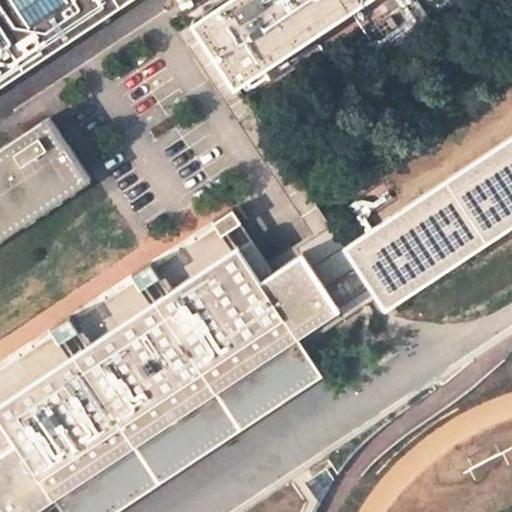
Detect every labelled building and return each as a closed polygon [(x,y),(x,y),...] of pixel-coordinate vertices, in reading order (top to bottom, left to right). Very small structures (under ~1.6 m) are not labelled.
[(0,0),(0,82),(124,0),(0,0)] [(211,44),(236,82),(359,0),(226,0),(195,20),(206,36),(211,44)] [(211,44),(206,36),(191,46),(197,54),(272,170),(296,205),(315,235),(306,240),(267,265),(249,239),(238,246),(261,281),(302,254),(332,299),(338,309),(348,302),(362,292),(371,286),(365,277),(346,248),(343,250),(315,208),(310,200),(305,193),(245,103),(233,84),(236,82),(211,44)] [(0,237),(90,177),(65,139),(50,116),(7,144),(0,149),(0,237)] [(371,286),(385,307),(511,223),(511,138),(346,248),(365,277),(371,286)] [(0,451),(0,511),(38,511),(56,500),(299,339),(340,312),(338,309),(332,299),(302,254),(261,281),(238,246),(249,239),(251,238),(232,209),(213,221),(218,228),(156,269),(152,263),(132,276),(136,282),(75,323),(70,316),(51,330),(55,336),(0,372),(0,415),(17,441),(0,451)] [(299,339),(56,500),(58,505),(63,511),(95,511),(316,366),(307,352),(299,339)] [(0,511),(0,451),(17,441),(0,415),(0,439),(2,442),(0,443),(0,511)] [(290,482),(246,511),(314,511),(317,506),(299,477),(290,482)]
